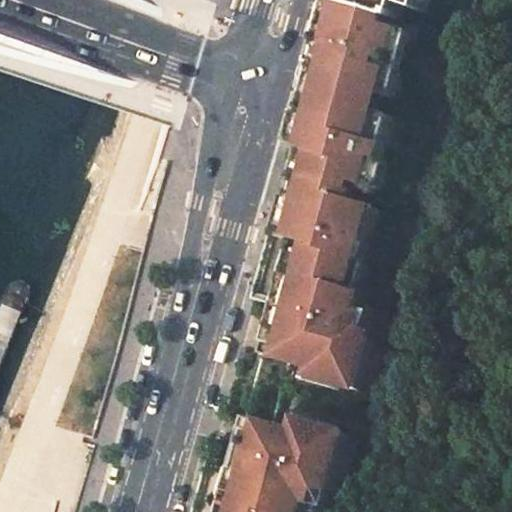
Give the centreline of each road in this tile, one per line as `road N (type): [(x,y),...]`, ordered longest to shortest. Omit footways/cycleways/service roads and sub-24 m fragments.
road 1 (primary): [(137,511),(262,88)]
road 2 (primary): [(16,0),(262,88)]
